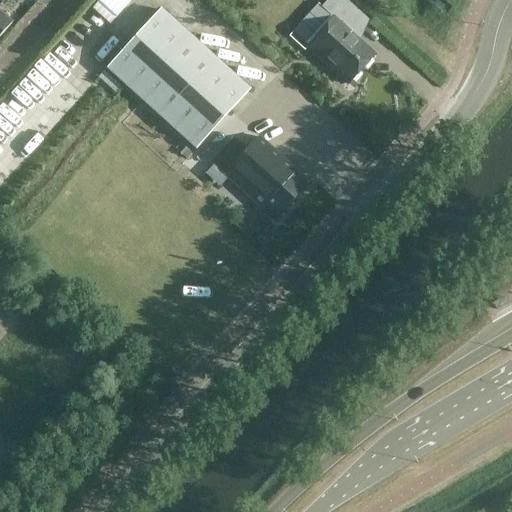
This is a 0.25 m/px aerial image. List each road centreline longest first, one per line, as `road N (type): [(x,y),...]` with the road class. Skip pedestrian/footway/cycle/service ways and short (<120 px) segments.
road 1 (tertiary): [(110,511),(456,126),(491,70),(511,6)]
road 2 (tertiary): [(511,334),(387,412),(272,511)]
road 3 (tertiary): [(309,511),(389,452),(511,382)]
